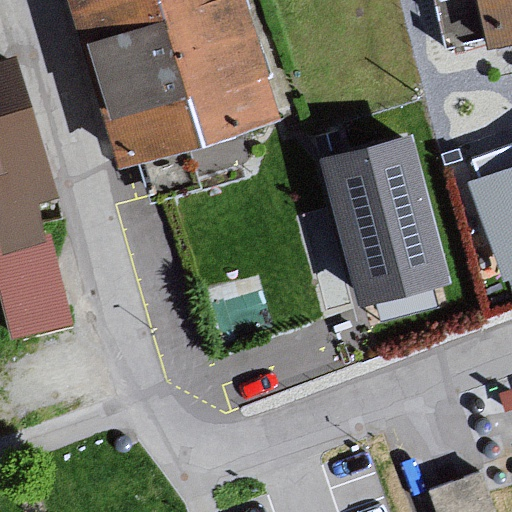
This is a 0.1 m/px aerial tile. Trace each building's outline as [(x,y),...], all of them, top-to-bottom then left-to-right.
[(251,0),(71,0),(130,170),(292,115),(251,0)] [(511,0),(486,0),(500,58),(511,55),(511,0)] [(23,61),(0,67),(0,229),(5,249),(0,249),(0,284),(17,341),(79,328),(44,196),(63,194),(23,61)] [(511,133),(458,154),(491,244),(511,236),(511,133)] [(410,136),(318,159),(353,302),(445,279),(410,136)] [(433,462),(442,511),(500,511),(488,451),(433,462)]
